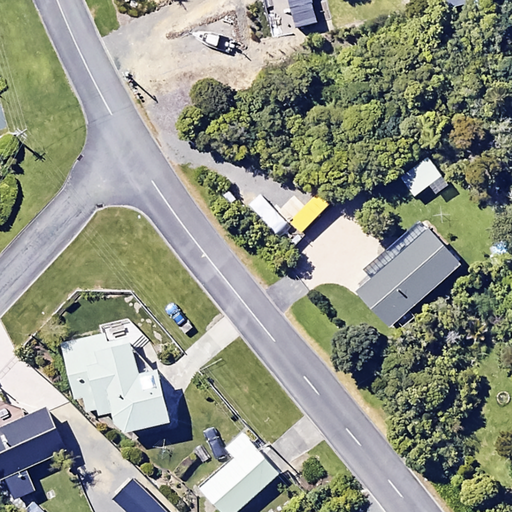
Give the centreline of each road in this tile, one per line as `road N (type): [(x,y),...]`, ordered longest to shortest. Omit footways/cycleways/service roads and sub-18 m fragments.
road 1 (tertiary): [(125,144),(213,267),(414,511)]
road 2 (residential): [(125,144),(0,281)]
road 3 (tertiary): [(58,0),(125,144)]
